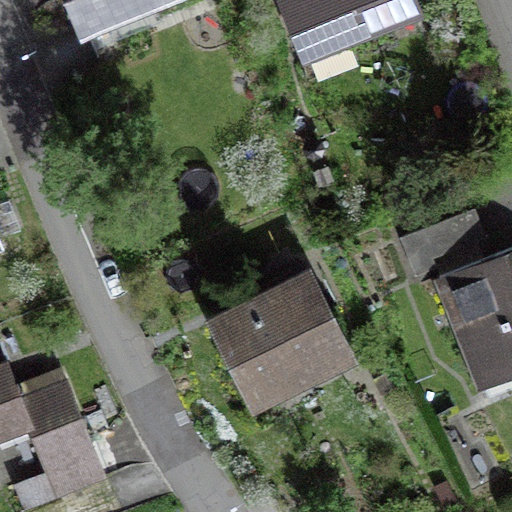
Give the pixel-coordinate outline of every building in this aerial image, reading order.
[(75,0),(88,31),(163,0),(75,0)] [(287,0),(308,54),(424,10),(420,0),(287,0)] [(474,213),(405,241),(418,272),(487,244),(474,213)] [(477,390),(511,377),(511,250),(436,278),(477,390)] [(204,313),(253,409),(360,355),(311,259),(204,313)] [(18,362),(0,368),(0,448),(33,436),(48,474),(13,487),(22,511),(43,511),(110,489),(73,379),(30,394),(18,362)]
